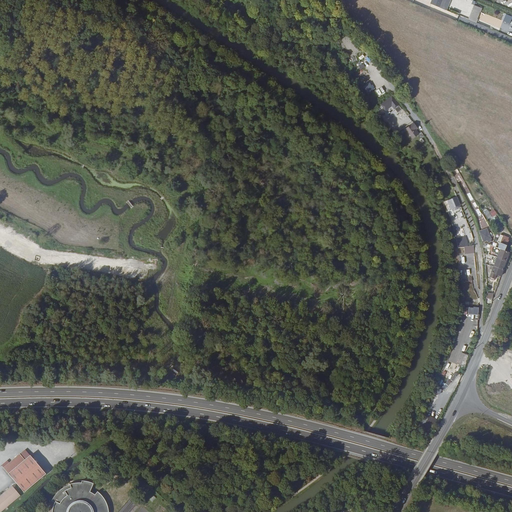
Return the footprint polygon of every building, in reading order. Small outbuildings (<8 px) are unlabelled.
[(473,5),(469,20),(478,22),(481,6),(473,5)] [(388,97),(377,106),(382,111),(388,106),(391,109),(395,105),(388,97)] [(410,123),(403,129),(409,138),(413,136),(415,139),(420,136),(417,132),(414,134),(411,130),(414,128),(412,126),(410,123)] [(336,173),(325,181),(341,201),(351,193),(336,173)] [(445,204),(449,212),(457,209),(454,201),(445,204)] [(496,214),(492,208),(488,211),(492,217),(496,214)] [(485,226),(478,230),(482,237),(485,235),(486,237),(489,236),(488,234),(489,233),(485,226)] [(498,251),(502,253),(503,252),(506,243),(498,240),(497,242),(495,246),(497,247),(496,251),(498,251)] [(471,254),(470,247),(466,248),(461,250),(462,256),(471,254)] [(500,278),(508,256),(502,253),(498,251),(496,251),(491,248),(490,248),(490,250),(497,253),(492,265),(487,281),(493,283),(495,276),(500,278)] [(455,366),(459,356),(452,352),(447,362),(455,366)] [(429,416),(425,428),(431,429),(435,417),(429,416)] [(25,450),(20,454),(25,460),(30,455),(25,450)] [(30,455),(25,460),(20,454),(4,468),(24,493),(46,474),(30,455)] [(108,511),(109,511),(108,509),(108,507),(108,506),(107,505),(107,503),(106,501),(105,499),(104,498),(102,496),(101,495),(100,493),(98,492),(95,495),(90,492),(94,484),(93,483),(91,483),(89,482),(87,481),(85,481),(82,481),(81,483),(80,483),(78,483),(77,483),(76,483),(74,483),(72,484),(70,484),(71,488),(70,488),(68,489),(67,489),(66,490),(64,491),(68,496),(65,497),(64,496),(60,500),(62,501),(60,504),(55,501),(55,503),(54,504),(53,506),(53,508),(53,510),(52,511),(108,511)] [(71,488),(70,484),(67,485),(65,487),(63,488),(61,489),(60,491),(58,492),(57,493),(56,494),(55,496),(54,498),(52,500),(52,501),(55,503),(55,501),(60,504),(62,501),(60,500),(64,496),(65,497),(68,496),(64,491),(66,490),(67,489),(68,489),(70,488),(71,488)] [(12,486),(0,496),(0,511),(1,511),(20,496),(12,486)]
